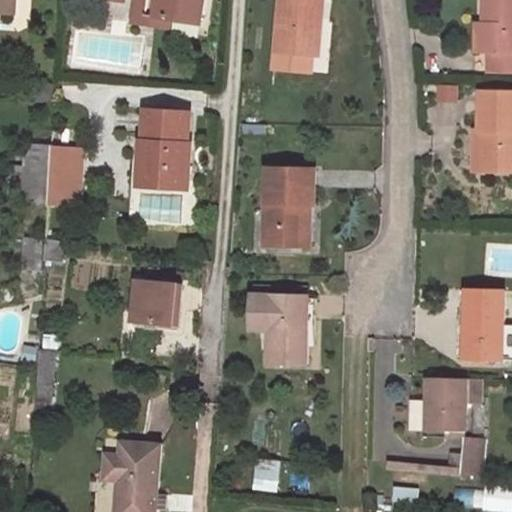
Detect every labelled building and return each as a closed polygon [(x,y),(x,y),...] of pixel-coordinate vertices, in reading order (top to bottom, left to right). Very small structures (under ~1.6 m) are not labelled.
[(0,0),(0,13),(14,15),(15,0),(0,0)] [(171,20),(202,24),(205,0),(136,0),(135,15),(171,20)] [(274,0),(271,75),(309,77),(310,61),(313,27),(318,27),(319,0),(274,0)] [(511,0),(483,0),(483,22),(487,22),(487,48),(492,48),(491,72),(511,72),(511,0)] [(135,15),(134,24),(170,29),(171,20),(135,15)] [(483,22),(475,21),(475,47),(487,48),(487,22),(483,22)] [(458,86),(439,86),(439,100),(458,100),(458,86)] [(511,92),(482,92),(481,171),(511,172),(511,92)] [(189,113),(146,109),(143,139),(141,139),(139,158),(147,159),(146,184),(186,188),(190,143),(187,143),(189,113)] [(68,208),(72,154),(52,152),(50,170),(49,201),(48,206),(68,208)] [(139,158),(137,184),(146,184),(147,159),(139,158)] [(50,170),(26,169),(23,200),(49,201),(50,170)] [(318,172),(270,171),(268,249),(316,250),(318,172)] [(44,259),(67,260),(68,242),(46,238),(44,259)] [(26,239),(24,270),(42,271),(44,240),(26,239)] [(177,285),(139,282),(136,322),(175,325),(177,285)] [(510,295),(471,294),(471,361),(510,362),(510,295)] [(251,331),(270,332),(269,364),(307,366),(310,299),(271,298),(252,297),(251,331)] [(35,414),(50,415),(54,353),(38,352),(35,414)] [(437,383),(436,435),(476,437),(476,383),(437,383)] [(461,438),(461,477),(484,478),(484,438),(461,438)] [(157,511),(162,444),(107,441),(104,481),(118,482),(115,511),(157,511)] [(253,485),(277,488),(280,463),(256,460),(253,485)]
